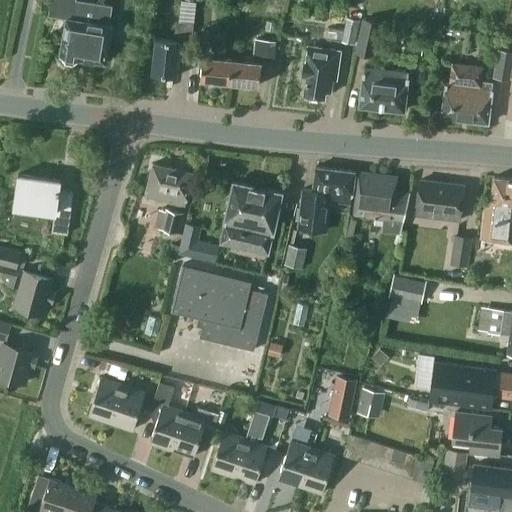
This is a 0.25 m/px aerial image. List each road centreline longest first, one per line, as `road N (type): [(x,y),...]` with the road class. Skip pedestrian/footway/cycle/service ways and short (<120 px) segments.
road 1 (residential): [(220,511),(75,446),(51,414),(129,120)]
road 2 (tertiary): [(511,157),(129,120)]
road 3 (tertiary): [(129,120),(0,102)]
